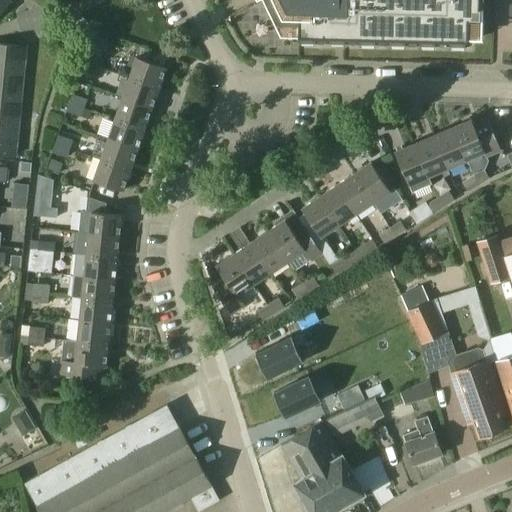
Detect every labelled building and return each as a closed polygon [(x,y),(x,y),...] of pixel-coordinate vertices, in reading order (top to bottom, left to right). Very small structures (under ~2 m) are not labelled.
[(9,0),(0,0),(0,13),(11,1),(9,0)] [(265,0),(277,24),(299,24),(299,42),(467,46),(467,20),(483,20),(483,0),(265,0)] [(0,71),(25,74),(27,46),(0,43),(0,71)] [(102,58),(86,53),(83,61),(99,66),(102,58)] [(131,56),(127,67),(132,69),(128,78),(132,79),(159,89),(159,88),(166,68),(146,61),(136,57),(131,56)] [(80,71),(96,76),(99,66),(83,61),(80,71)] [(25,74),(0,71),(0,98),(22,101),(25,74)] [(128,78),(121,98),(125,100),(152,109),(152,108),(159,89),(132,79),(128,78)] [(87,99),(72,94),(69,101),(84,106),(87,99)] [(22,101),(0,98),(0,125),(19,128),(22,101)] [(121,98),(114,118),(118,120),(145,129),(145,128),(152,109),(125,100),(121,98)] [(92,111),(84,108),(84,106),(69,101),(66,111),(89,119),(92,111)] [(114,118),(107,139),(111,140),(137,149),(138,148),(145,129),(118,120),(114,118)] [(474,125),(471,118),(452,126),(466,161),(467,161),(473,176),(473,177),(476,181),(479,185),(490,178),(484,169),(487,160),(486,155),(501,149),(488,119),(474,125)] [(19,128),(0,125),(0,153),(17,155),(19,128)] [(433,135),(448,169),(466,161),(452,126),(433,135)] [(73,140),(57,134),(55,141),(70,147),(73,140)] [(414,143),(429,177),(448,169),(433,135),(414,143)] [(107,139),(100,159),(104,160),(130,170),(131,168),(137,149),(111,140),(107,139)] [(51,152),(66,158),(70,147),(55,141),(51,152)] [(429,177),(414,143),(395,152),(409,185),(412,192),(431,184),(428,177),(429,177)] [(100,159),(93,180),(123,190),(123,189),(130,170),(104,160),(100,159)] [(20,171),(30,172),(31,163),(21,162),(20,171)] [(354,174),(373,203),(391,191),(371,162),(354,174)] [(0,181),(7,182),(8,168),(0,166),(0,181)] [(337,186),(356,214),(373,203),(354,174),(337,186)] [(479,185),(476,181),(473,177),(473,176),(462,182),(468,192),(479,185)] [(13,207),(28,207),(29,183),(14,183),(13,207)] [(320,197),(339,225),(356,214),(337,186),(320,197)] [(454,200),(448,191),(438,197),(444,206),(454,200)] [(36,193),(33,215),(39,215),(40,205),(51,206),(52,195),(36,193)] [(79,233),(81,233),(83,233),(88,234),(119,237),(120,234),(121,217),(122,215),(107,214),(105,214),(106,205),(106,204),(87,197),(86,212),(81,211),(79,233)] [(339,225),(320,197),(302,209),(310,221),(321,237),(322,236),(339,225)] [(427,204),(433,213),(444,206),(438,197),(427,204)] [(58,208),(42,206),(41,216),(57,218),(58,208)] [(304,226),(294,233),(285,219),(268,231),(288,261),(304,250),(312,261),(322,254),(304,226)] [(310,221),(304,226),(322,254),(330,265),(339,260),(322,236),(321,237),(310,221)] [(406,230),(400,221),(390,227),(396,237),(406,230)] [(379,235),(385,244),(396,237),(390,227),(379,235)] [(251,243),(271,272),(288,261),(268,231),(251,243)] [(86,254),(86,255),(117,258),(117,256),(118,254),(119,237),(88,234),(88,235),(86,252),(86,253),(86,254)] [(510,277),(496,236),(477,242),(491,283),(510,277)] [(378,248),(372,239),(355,249),(362,259),(378,248)] [(39,241),(38,241),(37,250),(53,251),(54,242),(39,241)] [(234,255),(254,284),(271,272),(251,243),(234,255)] [(339,260),(330,265),(336,273),(336,274),(362,259),(355,249),(339,260)] [(36,259),(53,261),(53,251),(37,250),(36,259)] [(74,254),(72,275),(74,275),(92,277),(115,279),(115,277),(117,258),(86,255),(86,254),(76,253),(74,252),(74,254)] [(246,306),(238,295),(254,284),(234,255),(216,267),(224,279),(212,287),(231,316),(246,306)] [(20,269),(21,257),(11,256),(10,268),(20,269)] [(72,275),(69,296),(71,296),(81,297),(113,301),(113,299),(115,279),(92,277),(74,275),(72,275)] [(319,286),(313,276),(303,282),(309,292),(319,286)] [(291,289),(297,299),(309,292),(303,282),(291,289)] [(50,285),(34,283),(33,294),(49,295),(50,285)] [(32,302),(48,304),(49,295),(33,294),(32,302)] [(79,318),(81,319),(111,322),(111,320),(113,301),(81,297),(81,298),(79,318)] [(285,307),(278,298),(268,305),(274,314),(285,307)] [(408,310),(406,311),(421,344),(446,332),(445,331),(434,307),(431,300),(428,301),(408,310)] [(257,312),(263,321),(274,314),(268,305),(257,312)] [(79,318),(77,339),(78,340),(108,343),(108,342),(110,323),(111,322),(81,319),(79,318)] [(45,328),(30,326),(28,336),(44,338),(45,328)] [(11,334),(1,333),(0,345),(10,346),(11,334)] [(27,345),(44,346),(44,338),(28,336),(27,345)] [(291,337),(255,354),(267,379),(303,362),(291,337)] [(99,366),(107,367),(110,345),(78,341),(65,340),(61,374),(98,378),(99,366)] [(489,361),(487,361),(483,350),(478,347),(450,357),(447,362),(451,373),(450,374),(468,425),(474,423),(479,438),(505,429),(501,418),(508,415),(489,361)] [(511,410),(511,356),(497,361),(511,410)] [(309,376),(273,393),(285,417),(321,401),(309,376)] [(434,397),(430,379),(400,392),(404,405),(434,397)] [(375,397),(324,422),(331,437),(350,427),(351,429),(370,420),(371,422),(384,416),(375,397)] [(198,511),(199,511),(220,501),(167,405),(25,484),(41,511),(163,511),(191,497),(198,511)] [(23,411),(12,417),(23,435),(33,429),(23,411)] [(415,422),(418,429),(402,435),(414,465),(442,454),(434,433),(433,433),(427,418),(415,422)] [(324,422),(283,446),(303,479),(294,484),(310,511),(334,511),(365,494),(331,437),(324,422)]
